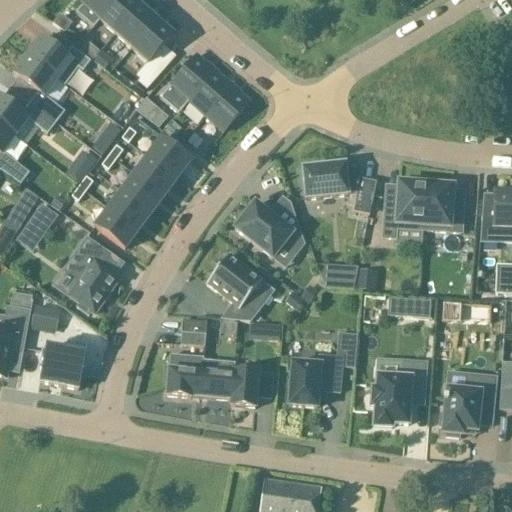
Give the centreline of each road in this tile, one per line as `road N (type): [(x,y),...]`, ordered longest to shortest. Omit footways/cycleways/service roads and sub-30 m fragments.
road 1 (residential): [(105,433),(367,476),(511,484)]
road 2 (residential): [(105,433),(119,362),(183,237),(296,105)]
road 3 (residential): [(511,162),(394,148),(296,105)]
road 4 (residential): [(296,105),(456,0)]
road 5 (residential): [(296,105),(172,0)]
